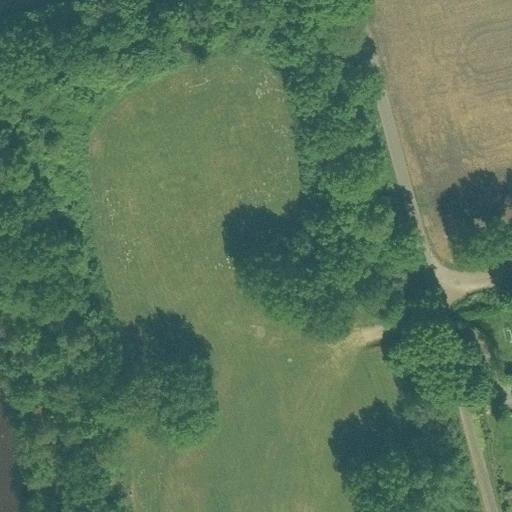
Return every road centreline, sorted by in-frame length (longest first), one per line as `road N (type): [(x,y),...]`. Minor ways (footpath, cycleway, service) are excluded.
road 1 (unclassified): [(432,290),(355,0)]
road 2 (unclassified): [(493,511),(432,290)]
